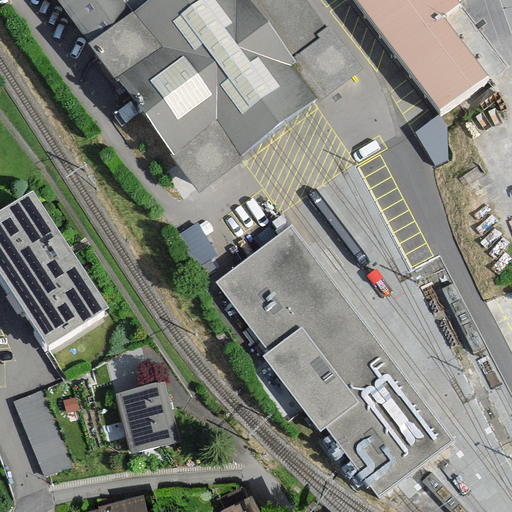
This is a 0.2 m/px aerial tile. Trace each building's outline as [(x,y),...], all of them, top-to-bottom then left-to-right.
[(59,0),(90,41),(148,0),(59,0)] [(148,0),(90,41),(203,196),(255,156),(272,142),(290,128),(308,115),(364,70),(313,0),(148,0)] [(467,9),(460,0),(355,0),(354,1),(447,119),(496,81),(450,23),(467,9)] [(118,321),(42,206),(0,233),(0,269),(60,359),(118,321)] [(201,223),(180,232),(194,264),(215,255),(201,223)] [(295,231),(219,289),(272,358),(265,363),(323,439),(330,434),(380,499),(396,488),(421,469),(438,456),(456,442),(295,231)] [(172,387),(125,398),(138,457),(185,447),(172,387)] [(43,389),(14,402),(46,477),(74,466),(43,389)] [(154,511),(150,496),(89,511),(154,511)] [(271,511),(265,498),(233,511),(271,511)]
